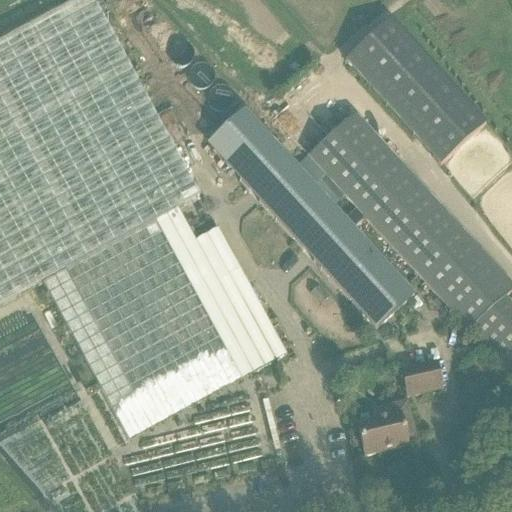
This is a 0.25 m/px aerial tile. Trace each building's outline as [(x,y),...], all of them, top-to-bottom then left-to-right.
[(286,358),(263,316),(217,232),(194,244),(190,237),(193,235),(191,230),(188,232),(177,212),(197,201),(87,0),(81,0),(0,44),(0,307),(42,285),(128,443),(286,358)] [(439,168),(485,127),(390,22),(344,64),(439,168)] [(352,231),(364,220),(354,210),(343,221),(244,113),(214,140),(247,176),(239,184),(375,333),(413,298),(352,231)] [(498,366),(511,353),(511,309),(503,300),(511,291),(352,117),(307,158),(354,210),(364,220),(484,351),(498,366)] [(406,400),(441,392),(435,364),(399,373),(406,400)] [(483,378),(475,384),(491,405),(498,399),(483,378)] [(386,419),(355,427),(363,460),(407,449),(406,445),(415,443),(406,404),(383,409),(386,419)]
